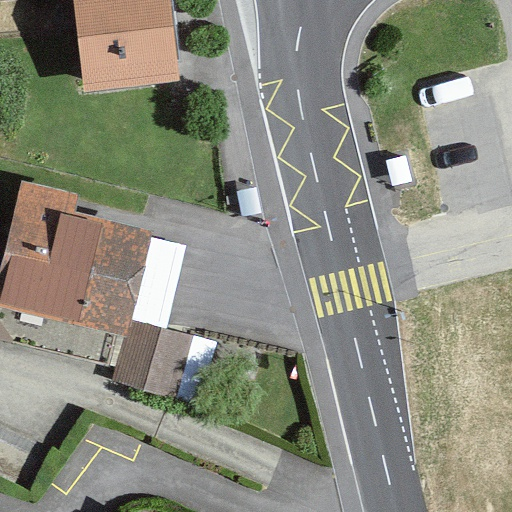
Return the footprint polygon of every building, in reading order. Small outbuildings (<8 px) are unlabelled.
[(183,0),(86,0),(94,72),(190,62),(183,0)] [(386,161),(392,187),(413,181),(406,156),(386,161)] [(16,242),(0,238),(0,342),(167,386),(210,225),(33,179),(16,242)] [(256,187),(234,191),(239,216),(261,212),(256,187)] [(197,511),(156,493),(147,511),(197,511)]
